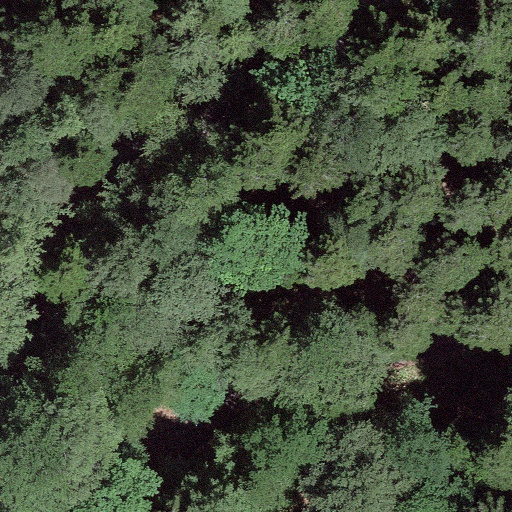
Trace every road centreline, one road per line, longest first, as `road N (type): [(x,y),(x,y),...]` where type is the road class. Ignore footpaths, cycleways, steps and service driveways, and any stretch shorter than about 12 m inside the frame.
road 1 (track): [(0,285),(59,203),(288,78),(386,0)]
road 2 (track): [(511,329),(213,419),(111,511)]
